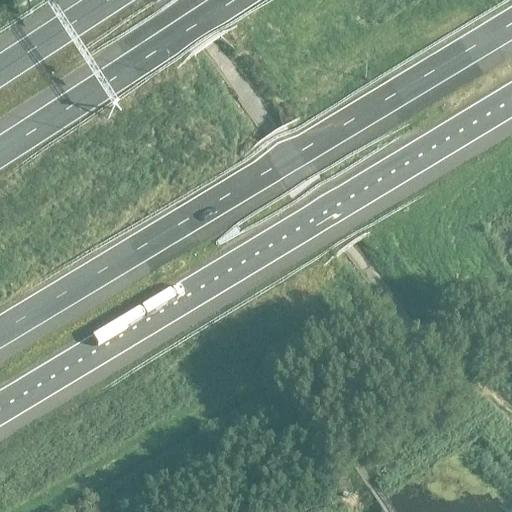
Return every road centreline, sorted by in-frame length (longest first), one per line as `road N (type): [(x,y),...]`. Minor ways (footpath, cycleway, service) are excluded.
road 1 (motorway): [(0,408),(511,99)]
road 2 (motorway): [(0,333),(511,25)]
road 3 (motorway): [(235,0),(0,151)]
road 4 (motorway): [(108,0),(0,70)]
